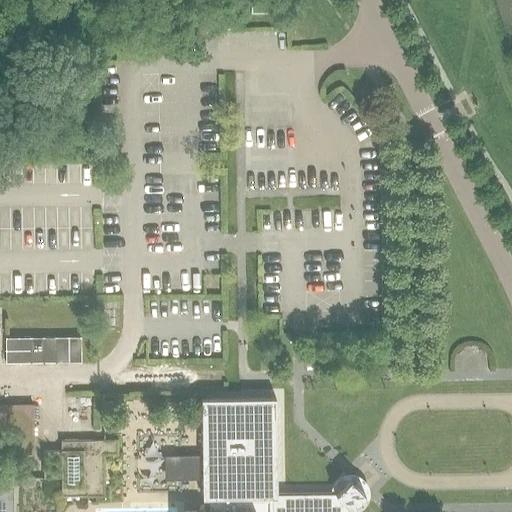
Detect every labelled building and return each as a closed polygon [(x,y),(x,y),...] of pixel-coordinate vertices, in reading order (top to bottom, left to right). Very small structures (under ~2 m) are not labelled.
[(250,0),(251,13),(274,13),(274,0),(250,0)] [(6,339),(6,364),(81,363),(81,338),(6,339)] [(350,511),(351,509),(365,494),(350,480),(336,494),(277,495),(276,474),(276,459),(276,454),(276,400),(204,400),(201,400),(202,455),(202,500),(210,500),(209,511),(350,511)] [(34,405),(0,405),(0,431),(13,432),(13,456),(34,456),(34,405)] [(160,440),(147,447),(154,461),(167,454),(160,440)] [(104,497),(104,455),(117,455),(117,441),(61,441),(61,451),(43,451),(43,479),(61,479),(61,498),(104,497)] [(147,480),(161,486),(167,473),(153,467),(147,480)] [(0,511),(12,511),(12,489),(0,488),(0,511)]
